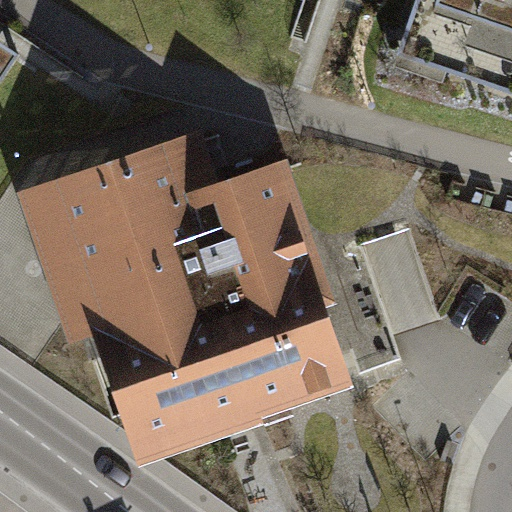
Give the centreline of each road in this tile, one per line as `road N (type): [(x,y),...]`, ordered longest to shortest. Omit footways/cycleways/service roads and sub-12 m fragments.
road 1 (residential): [(20,0),(114,61),(511,166)]
road 2 (secondary): [(129,511),(0,415)]
